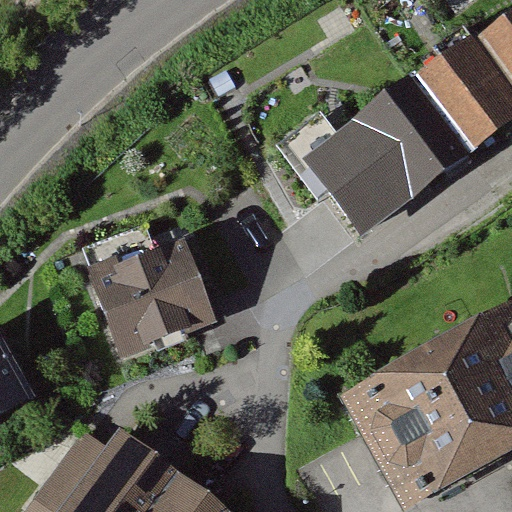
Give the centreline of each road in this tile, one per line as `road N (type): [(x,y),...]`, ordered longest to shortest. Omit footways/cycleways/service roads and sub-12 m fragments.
road 1 (tertiary): [(169,0),(0,159)]
road 2 (residential): [(286,301),(268,434),(282,511)]
